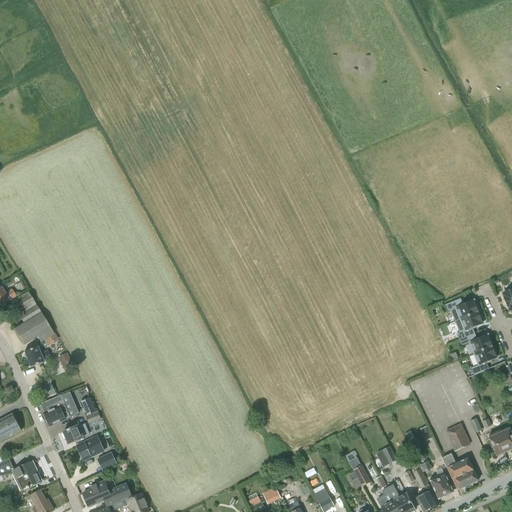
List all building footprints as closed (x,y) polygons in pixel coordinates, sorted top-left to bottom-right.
[(9,300),(16,296),(12,290),(5,294),(1,287),(0,287),(0,306),(9,301),(9,300)] [(511,289),(503,294),(505,297),(504,298),(508,309),(509,308),(511,312),(511,311),(511,289)] [(44,340),(54,334),(40,314),(28,293),(11,303),(24,325),(14,330),(23,345),(37,337),(40,342),(44,340)] [(474,302),(473,301),(463,305),(461,299),(446,305),(448,312),(451,311),(455,322),(479,312),(478,311),(480,311),(477,305),(476,305),(475,302),(474,302)] [(479,312),(455,322),(460,333),(457,334),(460,340),(475,334),(473,329),(483,325),(482,324),(483,323),(482,320),(483,319),(481,313),(480,314),(479,312)] [(54,334),(44,340),(47,347),(57,340),(54,336),(54,334)] [(475,334),(460,340),(462,346),(470,343),(475,354),(493,347),(492,345),(494,345),(491,339),(490,340),(489,336),(488,337),(487,336),(477,340),(475,334)] [(43,362),(50,359),(48,352),(40,355),(37,347),(24,352),(30,368),(43,362)] [(471,369),(474,375),(489,369),(487,363),(497,359),(497,358),(498,358),(496,354),(497,354),(495,348),(494,348),(493,347),(475,354),(479,365),(471,369)] [(70,366),(65,355),(57,359),(62,369),(70,366)] [(42,389),(51,384),(49,380),(39,384),(42,389)] [(53,389),(44,394),(46,398),(56,394),(53,389)] [(71,394),(41,406),(50,427),(70,419),(70,418),(79,414),(71,394)] [(97,412),(92,398),(80,404),(85,417),(97,412)] [(475,413),(481,410),(478,404),(472,407),(475,413)] [(0,442),(21,431),(12,414),(0,421),(0,442)] [(99,414),(92,416),(87,418),(90,424),(101,420),(99,414)] [(476,433),(482,431),(477,419),(471,421),(476,433)] [(75,428),(63,432),(69,445),(84,439),(89,437),(84,424),(79,426),(75,428)] [(456,451),(471,444),(462,425),(448,431),(456,451)] [(427,427),(420,430),(426,441),(432,438),(427,427)] [(498,455),(511,449),(511,429),(502,434),(501,431),(489,436),(498,455)] [(410,431),(405,434),(410,442),(415,439),(410,431)] [(84,461),(104,452),(97,437),(77,447),(84,461)] [(390,447),(383,450),(390,464),(397,460),(390,447)] [(103,471),(117,465),(112,454),(98,460),(103,471)] [(467,488),(470,487),(470,485),(479,481),(468,459),(457,464),(452,454),(443,459),(458,491),(465,487),(467,488)] [(34,486),(41,483),(32,462),(14,470),(9,459),(0,463),(0,475),(13,474),(15,479),(16,479),(20,488),(21,488),(21,489),(22,489),(23,489),(24,489),(27,488),(27,489),(29,488),(29,487),(33,485),(34,486)] [(431,469),(428,462),(422,465),(425,472),(431,469)] [(418,465),(413,468),(415,472),(414,473),(422,489),(425,488),(428,493),(417,498),(423,511),(425,511),(439,505),(421,469),(418,465)] [(371,482),(362,466),(354,470),(362,487),(371,482)] [(410,471),(404,474),(409,483),(415,480),(410,471)] [(451,493),(453,493),(446,477),(440,479),(439,477),(430,481),(433,488),(435,488),(440,499),(446,496),(448,497),(451,495),(451,493)] [(89,507),(104,501),(107,500),(109,505),(131,496),(127,486),(115,491),(115,492),(110,494),(105,482),(97,486),(98,488),(84,494),(89,507)] [(307,482),(300,485),(304,495),(311,492),(307,482)] [(322,485),(312,490),(314,495),(324,490),(322,485)] [(393,486),(388,489),(400,511),(412,511),(415,511),(406,494),(399,498),(393,486)] [(281,499),(276,489),(263,496),(268,506),(281,499)] [(400,511),(388,489),(382,492),(385,496),(378,500),(384,511),(400,511)] [(40,491),(30,497),(35,506),(32,508),(34,511),(38,511),(51,511),(53,511),(47,500),(46,501),(40,491)] [(112,511),(123,508),(128,505),(130,511),(149,511),(150,511),(142,494),(99,511),(112,511)] [(251,506),(261,501),(259,496),(249,501),(251,506)] [(330,498),(319,504),(323,511),(334,506),(330,498)] [(303,511),(299,501),(287,506),(289,511),(303,511)]
